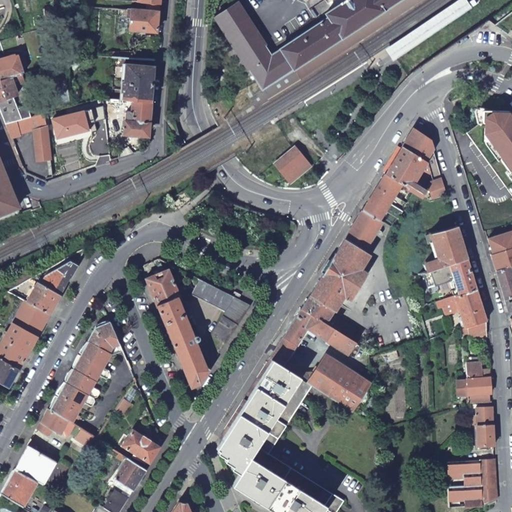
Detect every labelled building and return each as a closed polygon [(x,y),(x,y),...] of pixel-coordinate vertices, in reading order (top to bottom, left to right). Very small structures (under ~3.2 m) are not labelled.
[(383,12),(400,0),(346,0),(325,14),(327,18),(271,54),(268,50),(237,2),(214,18),(217,22),(262,92),(294,70),(362,25),(383,12)] [(362,25),(294,70),(300,79),(422,0),(400,0),(383,12),(362,25)] [(473,9),(466,0),(459,0),(386,50),(394,62),(397,59),(453,22),(473,9)] [(147,2),(147,11),(158,12),(159,3),(147,2)] [(124,9),(124,13),(130,14),(128,30),(156,32),(158,12),(147,11),(124,9)] [(21,69),(26,67),(23,55),(17,57),(16,55),(0,60),(0,80),(22,73),(21,69)] [(122,92),(122,99),(127,99),(151,101),(154,59),(140,58),(140,65),(125,64),(123,82),(121,81),(120,92),(122,92)] [(217,90),(228,90),(229,68),(218,68),(217,90)] [(0,80),(0,110),(5,124),(22,119),(17,107),(13,96),(16,95),(12,85),(24,81),(22,73),(0,80)] [(146,124),(149,124),(151,101),(127,99),(126,103),(133,103),(132,111),(128,111),(127,112),(126,112),(126,113),(125,113),(125,114),(125,115),(123,134),(145,136),(146,124)] [(27,104),(17,107),(22,119),(31,117),(27,104)] [(103,105),(52,117),(56,135),(66,132),(66,134),(90,128),(91,132),(97,131),(94,121),(105,119),(103,105)] [(511,194),(511,119),(506,111),(480,112),(479,125),(467,134),(511,194)] [(5,124),(11,138),(20,136),(20,133),(32,130),(34,137),(36,162),(49,161),(46,126),(43,113),(31,117),(22,119),(5,124)] [(403,186),(416,195),(423,199),(424,199),(427,194),(413,185),(426,164),(426,163),(434,151),(434,150),(431,140),(414,131),(384,179),(401,189),(403,186)] [(310,167),(295,147),(293,148),(274,163),(289,183),(310,167)] [(0,220),(20,213),(0,162),(0,220)] [(426,164),(413,185),(427,194),(431,188),(434,183),(436,178),(433,168),(426,164)] [(401,189),(384,179),(383,181),(385,182),(380,189),(377,191),(374,195),(376,196),(391,205),(396,197),(401,189)] [(434,183),(431,188),(435,199),(448,195),(443,180),(434,183)] [(385,182),(383,181),(377,191),(380,189),(385,182)] [(368,204),(363,211),(381,221),(387,212),(391,205),(376,196),(371,203),(368,204)] [(396,197),(391,205),(404,213),(409,205),(396,197)] [(404,213),(391,205),(387,212),(399,219),(404,213)] [(363,211),(346,238),(366,250),(374,238),(384,222),(381,221),(363,211)] [(458,228),(426,235),(428,244),(429,244),(436,243),(436,244),(440,259),(442,267),(468,260),(458,228)] [(500,244),(503,251),(511,247),(511,231),(494,237),(496,245),(500,244)] [(494,237),(488,238),(493,254),(498,252),(503,251),(500,244),(496,245),(494,237)] [(346,238),(311,294),(333,308),(337,310),(347,296),(352,300),(370,272),(364,268),(373,255),(366,250),(346,238)] [(505,260),(508,267),(511,265),(511,247),(503,251),(498,252),(501,261),(505,260)] [(493,254),(491,254),(497,271),(508,267),(505,260),(501,261),(498,252),(493,254)] [(425,263),(427,270),(438,267),(442,267),(440,259),(425,263)] [(64,288),(77,266),(72,260),(48,274),(44,280),(41,278),(39,281),(61,294),(64,288)] [(461,294),(478,289),(468,260),(442,267),(438,267),(440,273),(453,270),(461,294)] [(497,271),(506,302),(511,299),(511,272),(511,270),(511,265),(508,267),(497,271)] [(158,274),(146,279),(161,315),(176,351),(191,388),(200,385),(212,366),(209,364),(207,367),(206,367),(181,303),(184,302),(170,269),(158,274)] [(233,296),(200,279),(191,293),(224,311),(233,296)] [(61,294),(39,281),(28,301),(50,313),(61,294)] [(459,305),(468,327),(471,326),(488,321),(478,289),(461,294),(445,300),(448,308),(459,305)] [(311,294),(302,308),(324,322),(333,308),(311,294)] [(251,306),(235,297),(212,335),(227,344),(251,306)] [(28,301),(26,300),(0,345),(0,357),(19,369),(50,313),(28,301)] [(302,308),(270,358),(275,362),(284,368),(291,356),(309,329),(350,355),(358,342),(348,336),(324,322),(302,308)] [(472,335),(488,334),(488,321),(471,326),(472,335)] [(92,343),(108,352),(111,347),(112,348),(119,345),(109,323),(103,325),(103,324),(95,328),(98,333),(92,343)] [(348,336),(358,342),(361,336),(352,330),(348,336)] [(88,341),(80,354),(104,368),(109,359),(106,358),(109,353),(108,352),(92,343),(88,341)] [(108,352),(109,353),(114,356),(122,352),(119,345),(112,348),(111,347),(108,352)] [(80,354),(73,367),(94,380),(98,374),(100,375),(104,368),(80,354)] [(0,373),(12,380),(19,369),(0,357),(0,373)] [(310,386),(350,413),(368,386),(325,358),(307,384),(310,386)] [(310,386),(307,384),(292,373),(284,368),(275,362),(264,380),(249,404),(231,432),(220,450),(228,456),(226,459),(235,465),(233,467),(241,473),(234,483),(238,485),(270,506),(280,511),(336,511),(344,501),(319,485),(285,464),(271,455),(269,453),(274,445),(310,386)] [(467,364),(468,379),(469,394),(471,393),(491,392),(491,377),(481,378),(480,369),(480,363),(467,364)] [(73,367),(65,381),(89,394),(93,387),(91,386),(94,380),(73,367)] [(104,368),(100,375),(107,379),(110,379),(112,375),(111,372),(104,368)] [(491,377),(490,368),(480,369),(481,378),(491,377)] [(468,379),(458,380),(458,394),(469,394),(468,379)] [(65,381),(58,394),(80,406),(83,401),(84,402),(89,394),(65,381)] [(89,394),(96,399),(100,398),(102,394),(101,392),(93,387),(89,394)] [(471,393),(471,402),(492,401),(491,392),(471,393)] [(58,394),(50,408),(73,422),(78,414),(76,413),(80,406),(58,394)] [(89,394),(84,402),(93,407),(95,406),(97,403),(96,399),(89,394)] [(131,402),(123,398),(116,410),(123,415),(131,402)] [(466,406),(459,408),(459,409),(459,418),(467,417),(466,406)] [(494,445),(492,406),(477,407),(479,446),(494,445)] [(49,407),(41,421),(38,427),(48,433),(49,433),(52,428),(61,433),(61,432),(67,436),(69,435),(76,424),(73,422),(50,408),(49,407)] [(150,464),(161,447),(132,428),(122,445),(150,464)] [(31,447),(18,469),(37,481),(42,484),(55,461),(31,447)] [(146,470),(119,452),(116,457),(124,462),(113,479),(133,491),(146,470)] [(495,459),(446,461),(448,507),(482,507),(497,501),(495,459)] [(18,469),(15,467),(0,493),(22,506),(37,481),(18,469)] [(115,490),(104,507),(111,511),(119,511),(128,498),(115,490)] [(178,502),(171,511),(191,511),(188,503),(178,502)]
